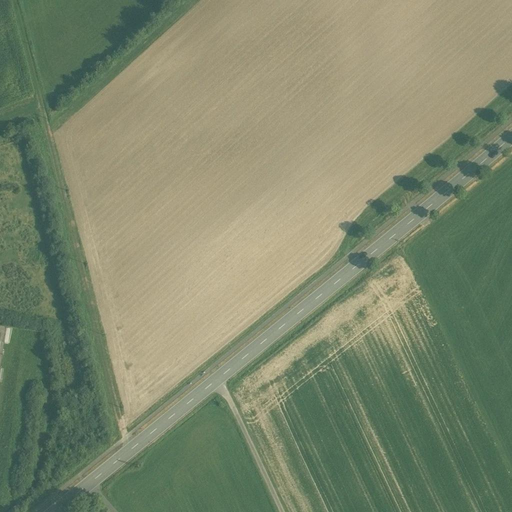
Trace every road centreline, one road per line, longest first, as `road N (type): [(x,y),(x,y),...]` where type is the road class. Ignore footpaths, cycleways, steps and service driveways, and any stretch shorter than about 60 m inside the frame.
road 1 (tertiary): [(53,511),(511,136)]
road 2 (track): [(131,447),(13,0)]
